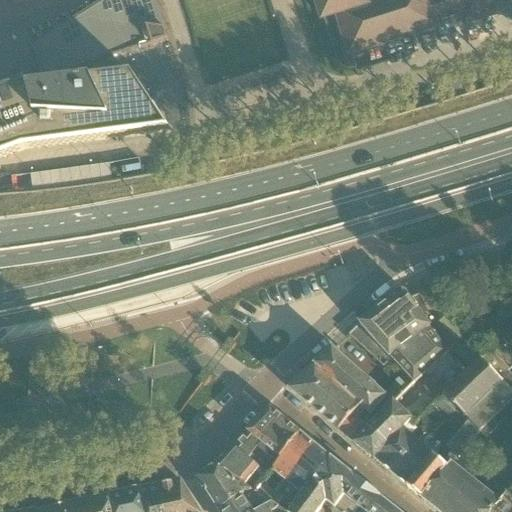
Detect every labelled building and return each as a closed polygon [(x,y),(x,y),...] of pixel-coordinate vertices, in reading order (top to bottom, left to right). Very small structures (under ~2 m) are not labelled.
[(0,0),(0,160),(25,150),(171,132),(156,109),(155,109),(133,76),(91,81),(31,88),(30,83),(20,85),(20,89),(10,91),(0,94),(0,0)] [(317,0),(323,19),(324,19),(336,58),(337,61),(338,62),(339,64),(341,66),(344,68),(347,69),(351,70),(354,69),(357,69),(352,54),(436,28),(436,26),(463,17),(465,25),(496,15),(491,0),(379,0),(368,4),(366,0),(317,0)] [(168,40),(165,30),(148,27),(146,22),(152,20),(146,2),(106,4),(42,45),(47,63),(54,61),(57,73),(54,74),(55,76),(168,40)] [(444,301),(461,294),(456,281),(439,287),(444,301)] [(415,383),(450,352),(431,327),(422,316),(437,309),(424,292),(409,298),(409,296),(407,294),(405,292),(403,292),(401,292),(398,293),(397,295),(396,297),(360,325),(390,358),(393,361),(407,374),(415,383)] [(385,368),(393,361),(390,358),(360,325),(349,336),(385,368)] [(385,396),(334,351),(316,368),(365,411),(370,416),(372,418),(383,405),(389,410),(394,404),(396,403),(415,383),(407,374),(385,396)] [(480,432),(486,439),(499,427),(494,421),(511,401),(511,375),(507,371),(490,352),(482,359),(482,358),(453,386),(440,399),(454,412),(468,423),(479,434),(480,432)] [(292,392),(340,433),(354,416),(359,421),(362,417),(361,416),(365,411),(316,368),(292,392)] [(407,413),(396,403),(394,404),(389,410),(357,446),(374,460),(407,424),(408,425),(410,422),(415,426),(435,405),(440,399),(453,386),(443,376),(436,383),(432,379),(424,388),(428,391),(407,413)] [(440,399),(435,405),(449,417),(454,412),(440,399)] [(372,418),(370,416),(363,424),(359,421),(354,416),(340,433),(357,446),(389,410),(383,405),(372,418)] [(301,434),(272,410),(264,417),(240,442),(253,453),(251,456),(248,460),(259,469),(269,477),(273,471),(291,448),(291,447),(301,434)] [(454,412),(449,417),(463,430),(468,423),(454,412)] [(468,423),(463,430),(447,449),(452,453),(446,461),(446,466),(449,470),(423,500),(437,511),(453,511),(477,485),(452,465),(479,434),(468,423)] [(412,428),(408,425),(407,424),(374,460),(391,474),(419,444),(407,433),(412,428)] [(289,483),(316,447),(301,434),(291,447),(291,448),(273,471),(274,472),(288,483),(289,483)] [(234,449),(248,460),(251,456),(253,453),(240,442),(234,449)] [(409,489),(435,458),(419,444),(391,474),(396,478),(409,489),(408,489),(409,489)] [(304,495),(331,459),(316,447),(289,483),(288,483),(280,493),(283,495),(283,496),(287,499),(295,489),(302,494),(303,495),(303,494),(304,495)] [(267,480),(270,477),(269,477),(259,469),(248,460),(234,449),(218,466),(232,476),(231,476),(245,487),(246,486),(257,472),(267,480)] [(449,470),(446,466),(446,467),(435,458),(409,489),(411,491),(410,492),(414,495),(415,494),(417,496),(418,496),(422,499),(423,500),(449,470)] [(350,469),(348,472),(331,459),(304,495),(303,494),(303,495),(302,494),(289,511),(319,511),(327,502),(333,507),(330,510),(332,511),(339,511),(340,511),(335,508),(357,480),(358,481),(360,477),(350,469)] [(203,486),(220,511),(251,489),(246,486),(245,487),(231,476),(232,476),(218,466),(203,476),(202,478),(201,480),(201,482),(202,484),(203,486)] [(371,511),(381,499),(358,481),(357,480),(335,508),(340,511),(339,511),(356,511),(360,508),(365,511),(371,511)] [(198,511),(191,499),(182,482),(159,487),(165,511),(198,511)] [(255,493),(270,502),(275,506),(283,496),(283,495),(280,493),(277,495),(261,485),(256,493),(255,493)] [(494,511),(501,504),(501,503),(477,485),(453,511),(494,511)] [(165,511),(159,487),(138,490),(141,499),(144,511),(165,511)] [(256,493),(251,489),(220,511),(256,511),(270,502),(255,493),(256,493)] [(119,495),(110,497),(113,511),(144,511),(141,499),(138,490),(120,495),(119,495)] [(511,511),(511,498),(508,494),(501,503),(501,504),(494,511),(511,511)] [(113,511),(110,497),(65,506),(66,511),(113,511)] [(397,511),(381,499),(371,511),(397,511)] [(256,511),(284,511),(275,506),(276,506),(275,506),(270,502),(256,511)]
